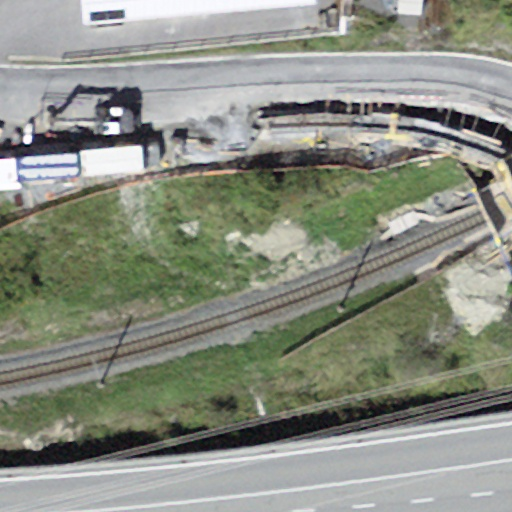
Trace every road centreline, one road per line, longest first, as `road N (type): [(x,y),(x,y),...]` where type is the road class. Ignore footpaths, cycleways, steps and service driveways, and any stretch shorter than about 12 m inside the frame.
road 1 (unclassified): [(0,89),(447,77),(511,92)]
road 2 (primary): [(511,463),(0,496)]
